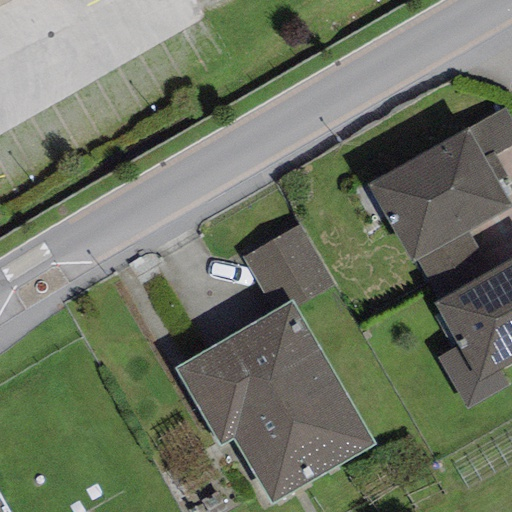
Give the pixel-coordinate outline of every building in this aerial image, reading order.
[(511,122),(504,108),(465,130),(482,159),(492,153),(493,156),(511,145),(511,122)] [(482,159),(465,130),(366,186),(412,264),(416,261),(467,232),(510,206),(496,182),(482,159)] [(492,153),(482,159),(496,182),(505,176),(493,156),(492,153)] [(299,225),(241,258),(271,312),(291,301),(295,308),(334,286),(299,225)] [(490,272),(467,232),(416,261),(439,301),(490,272)] [(433,304),(456,347),(435,359),(465,411),(509,386),(499,369),(511,362),(511,260),(490,272),(439,301),(433,304)] [(271,312),(173,370),(219,447),(231,440),(270,505),(375,444),(295,308),(291,301),(271,312)] [(0,511),(15,511),(0,484),(0,511)]
